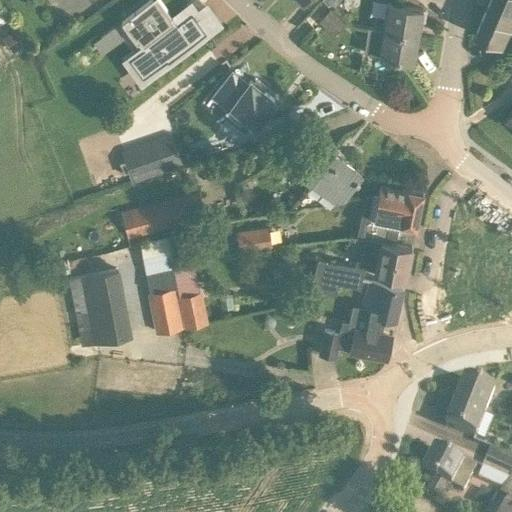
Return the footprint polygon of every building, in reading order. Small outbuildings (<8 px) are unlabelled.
[(167,58),(205,30),(185,2),(170,13),(160,0),(143,0),(118,18),(133,40),(137,37),(156,63),(166,56),(167,58)] [(511,0),(489,0),(476,33),(495,41),(502,24),(509,27),(511,18),(511,0)] [(383,29),(418,35),(422,10),(387,4),(385,15),(376,14),(373,28),(383,29)] [(342,18),(332,8),(319,21),(330,31),(342,18)] [(24,43),(13,28),(2,37),(12,51),(24,43)] [(413,61),(418,35),(383,29),(379,55),(413,61)] [(246,85),(234,75),(211,103),(237,124),(246,113),(255,121),(265,109),(269,112),(276,104),(272,101),(273,99),(262,91),(266,87),(255,77),(251,82),(250,81),(246,85)] [(133,179),(180,163),(171,136),(123,152),(133,179)] [(361,176),(331,153),(336,147),(321,136),(296,173),(310,183),(319,170),(349,192),(361,176)] [(206,143),(187,150),(192,164),(211,157),(206,143)] [(395,240),(398,224),(416,227),(422,193),(380,185),(375,210),(373,222),(388,225),(385,239),(395,240)] [(127,239),(205,217),(199,195),(113,217),(106,198),(0,235),(0,266),(122,223),(127,239)] [(239,250),(272,246),(269,225),(236,229),(239,250)] [(378,255),(375,271),(405,277),(411,247),(382,242),(382,241),(365,238),(363,252),(378,255)] [(173,268),(176,267),(172,250),(143,256),(150,292),(147,293),(155,333),(184,327),(177,299),(176,289),(173,268)] [(365,269),(365,268),(361,268),(359,267),(355,266),(317,260),(312,289),(336,294),(338,284),(361,288),(365,269)] [(176,289),(198,283),(195,273),(194,273),(192,264),(176,267),(173,268),(176,289)] [(83,345),(88,344),(131,335),(118,268),(71,277),(83,345)] [(395,322),(402,288),(370,281),(364,308),(370,309),(365,332),(341,327),(340,332),(323,328),(318,354),(335,357),(337,348),(388,358),(392,338),(379,335),(382,319),(395,322)] [(177,299),(184,327),(208,322),(202,291),(199,291),(198,283),(176,289),(177,299)] [(454,404),(484,415),(493,392),(464,380),(454,404)] [(474,439),(484,415),(454,404),(445,428),(474,439)] [(511,471),(511,458),(490,449),(485,460),(511,471)] [(461,464),(433,450),(421,473),(433,479),(426,494),(440,501),(448,487),(450,487),(463,494),(476,467),(463,461),(461,464)] [(507,482),(511,474),(511,471),(485,460),(481,471),(507,482)] [(511,511),(511,474),(507,482),(497,497),(508,505),(503,511),(511,511)] [(494,496),(480,488),(473,503),(486,511),(494,496)]
